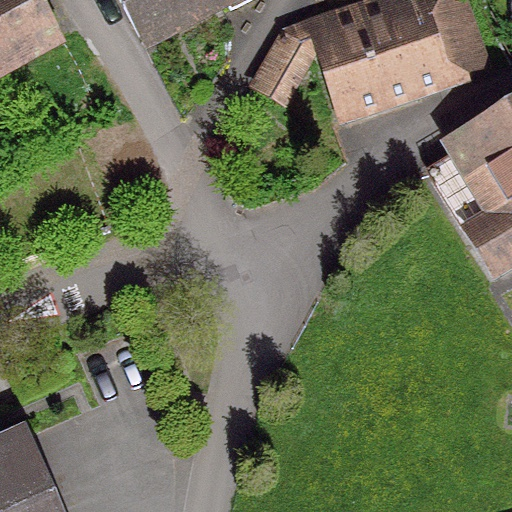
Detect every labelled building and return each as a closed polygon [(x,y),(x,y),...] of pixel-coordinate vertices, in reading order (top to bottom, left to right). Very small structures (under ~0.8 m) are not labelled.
[(0,0),(0,73),(51,46),(26,0),(0,0)] [(115,0),(140,48),(219,6),(231,0),(115,0)] [(445,79),(480,69),(457,0),(373,0),(282,34),(279,40),(251,88),(279,105),(307,55),(317,51),(340,118),(446,83),(445,79)] [(455,161),(429,177),(492,278),(511,265),(511,104),(444,145),(455,161)] [(55,511),(40,477),(23,439),(0,448),(0,511),(55,511)]
